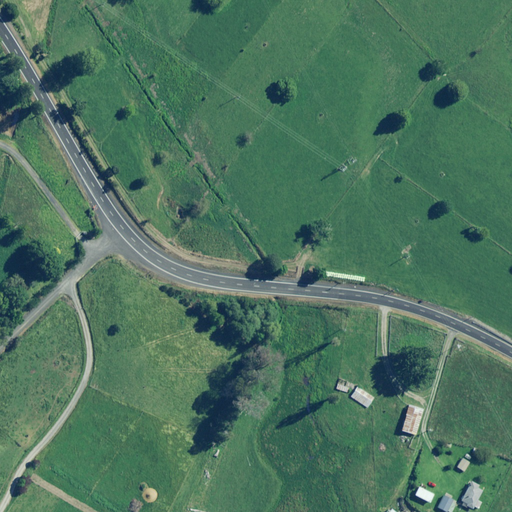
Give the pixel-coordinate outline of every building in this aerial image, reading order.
[(373,398),(357,387),(350,397),(367,408),(373,398)] [(422,410),(408,406),(400,431),(415,435),(422,410)] [(469,462),(462,458),(457,468),(463,472),(469,462)] [(478,486),(471,482),(460,501),(463,502),(461,506),(466,508),(467,507),(472,509),(473,507),(478,509),(481,503),(477,501),(482,491),(476,488),(478,486)] [(433,495),(418,487),(414,496),(429,503),(433,495)] [(445,511),(451,511),(456,502),(451,500),(453,496),(445,493),(442,499),(438,497),(433,506),(445,511)]
